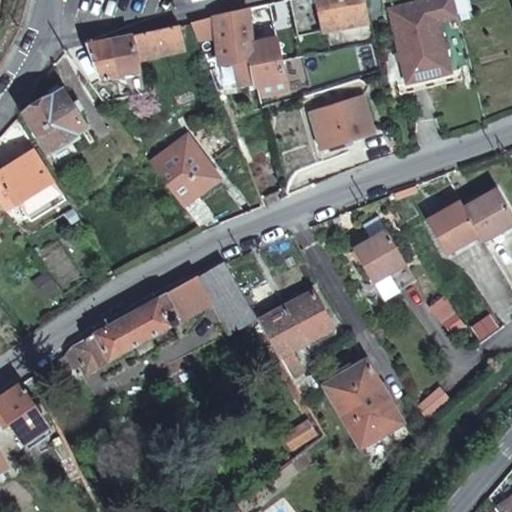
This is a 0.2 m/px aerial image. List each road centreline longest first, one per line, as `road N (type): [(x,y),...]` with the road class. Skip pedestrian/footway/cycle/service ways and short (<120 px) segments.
road 1 (secondary): [(0,370),(144,277),(246,228),(511,129)]
road 2 (residential): [(40,43),(234,0)]
